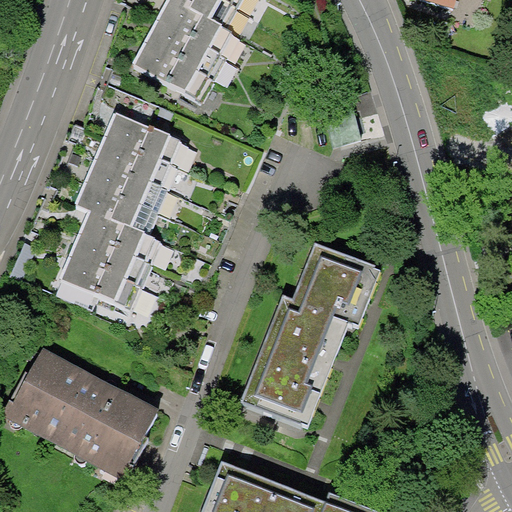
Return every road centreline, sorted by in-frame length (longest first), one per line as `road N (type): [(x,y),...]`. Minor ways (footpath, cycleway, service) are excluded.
road 1 (secondary): [(354,0),(403,103),(475,373),(511,463)]
road 2 (residential): [(162,511),(294,166)]
road 3 (secondary): [(0,192),(72,0)]
